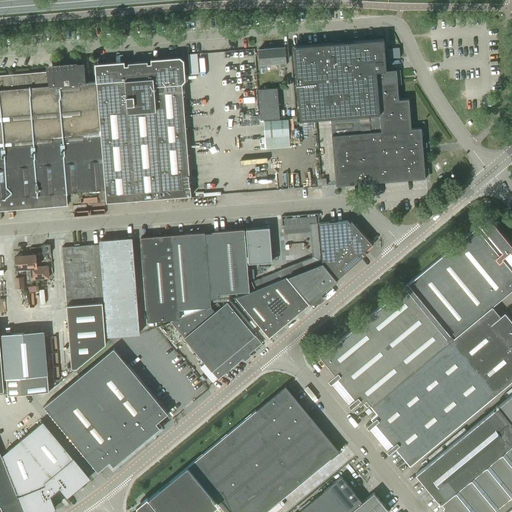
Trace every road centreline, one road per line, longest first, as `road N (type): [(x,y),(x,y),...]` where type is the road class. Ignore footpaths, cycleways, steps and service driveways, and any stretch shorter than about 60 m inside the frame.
road 1 (unclassified): [(470,147),(405,37),(380,20),(0,52)]
road 2 (unclassified): [(0,232),(335,204),(358,206),(402,247)]
road 3 (unclassified): [(105,496),(284,346)]
road 4 (unclassified): [(421,511),(284,346)]
road 5 (unclassified): [(284,346),(402,247)]
